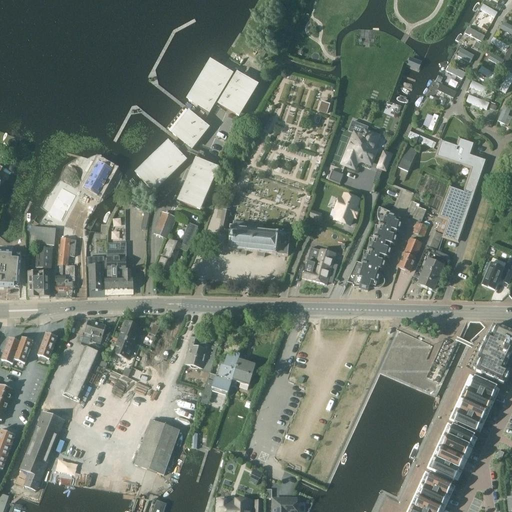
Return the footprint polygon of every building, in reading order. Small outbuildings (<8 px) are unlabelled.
[(496,18),(499,13),(484,4),(481,10),(496,18)] [(511,34),(511,25),(504,21),(500,28),(511,34)] [(482,42),(485,37),(468,28),(465,34),(466,35),(482,43),(482,42)] [(490,43),(493,45),(506,52),(509,47),(493,38),(490,43)] [(474,57),(474,56),(468,53),(461,50),(459,54),(457,57),(470,64),(471,62),(474,57)] [(185,98),(192,102),(208,112),(232,71),(221,64),(210,57),(185,98)] [(419,70),(422,62),(410,57),(407,65),(419,70)] [(464,79),(467,73),(450,65),(447,71),(464,79)] [(217,102),(238,116),(257,82),(237,70),(217,102)] [(487,87),(474,81),(473,84),(471,83),(468,89),(480,96),(483,90),(485,91),(487,87)] [(454,98),(457,92),(441,84),(438,90),(442,93),(441,95),(445,97),(446,94),(454,98)] [(488,110),(490,103),(478,98),(470,95),(467,102),(488,110)] [(327,115),(330,105),(321,101),(317,112),(327,115)] [(169,131),(184,143),(190,149),(208,126),(187,109),(169,131)] [(354,134),(342,164),(355,169),(358,160),(371,165),(376,152),(373,151),(379,137),(367,132),(368,128),(352,121),(348,132),(354,134)] [(418,142),(420,136),(411,132),(409,138),(418,142)] [(432,148),(435,142),(421,136),(419,142),(432,148)] [(138,178),(144,185),(151,192),(185,158),(178,150),(167,139),(132,172),(138,178)] [(470,155),(474,143),(460,139),(457,146),(442,141),(436,156),(472,168),(464,192),(449,187),(439,218),(449,222),(444,238),(457,242),(478,181),(480,182),(487,160),(470,155)] [(408,147),(399,169),(408,173),(417,151),(408,147)] [(384,152),(378,168),(385,171),(391,155),(384,152)] [(176,200),(199,211),(218,167),(195,157),(176,200)] [(113,172),(99,164),(84,190),(98,198),(113,172)] [(344,175),(332,171),(329,180),(340,185),(344,175)] [(338,211),(335,220),(345,224),(346,220),(351,222),(359,201),(345,195),(343,200),(340,199),(335,210),(338,211)] [(64,228),(68,202),(55,201),(51,227),(64,228)] [(422,222),(426,210),(418,207),(420,204),(412,201),(406,215),(422,222)] [(400,232),(400,231),(401,226),(397,225),(399,219),(398,219),(399,217),(399,216),(380,207),(379,208),(379,210),(378,211),(378,213),(378,215),(378,216),(378,218),(379,220),(380,221),(381,222),(379,226),(380,227),(395,231),(400,232)] [(226,230),(229,212),(223,211),(219,229),(226,230)] [(320,222),(322,215),(312,211),(309,218),(320,222)] [(47,229),(49,214),(43,213),(41,229),(32,228),(31,236),(33,236),(32,244),(38,244),(37,248),(38,248),(36,268),(50,269),(52,249),(52,246),(54,246),(55,230),(47,229)] [(166,239),(174,219),(164,215),(156,236),(166,239)] [(424,238),(428,227),(417,222),(413,233),(424,238)] [(186,253),(197,229),(189,225),(180,246),(170,241),(158,269),(170,274),(180,250),(186,253)] [(393,238),(395,231),(380,227),(379,231),(377,231),(373,239),(375,239),(389,244),(395,245),(397,239),(393,238)] [(288,235),(288,231),(267,228),(266,232),(230,229),(228,250),(239,251),(239,254),(246,255),(246,252),(258,253),(257,257),(264,257),(264,254),(288,256),(290,235),(288,235)] [(434,251),(440,235),(432,232),(426,247),(434,251)] [(74,257),(76,241),(61,239),(58,264),(59,265),(59,273),(58,273),(58,276),(55,276),(55,293),(67,293),(66,266),(68,265),(69,257),(74,257)] [(387,250),(389,244),(375,239),(373,244),(371,244),(368,252),(369,252),(383,256),(389,258),(390,257),(389,257),(391,252),(387,250)] [(416,258),(422,244),(410,239),(404,254),(416,258)] [(108,271),(105,271),(105,274),(105,296),(117,296),(117,291),(132,291),(132,278),(132,271),(126,271),(126,258),(126,244),(123,244),(121,244),(121,251),(108,251),(108,271)] [(446,270),(450,261),(448,256),(434,251),(426,247),(413,278),(420,280),(418,285),(433,291),(434,290),(438,291),(440,285),(436,284),(442,269),(446,270)] [(333,264),(335,257),(323,253),(324,252),(313,248),(309,259),(308,258),(304,272),(302,279),(327,286),(328,282),(331,283),(332,280),(334,280),(338,266),(333,264)] [(381,263),(383,256),(369,252),(367,257),(366,256),(362,264),(381,270),(383,271),(384,270),(385,264),(381,263)] [(0,288),(7,289),(7,287),(18,288),(20,255),(0,253),(0,288)] [(410,273),(416,258),(404,254),(398,268),(410,273)] [(66,266),(67,293),(80,293),(80,277),(74,278),(74,267),(78,267),(78,258),(74,258),(74,257),(69,257),(68,265),(66,266)] [(104,258),(87,258),(87,267),(87,268),(90,268),(90,283),(92,284),(92,291),(101,290),(101,277),(104,277),(104,258)] [(378,289),(380,288),(382,287),(383,286),(384,284),(385,281),(384,279),(383,277),(382,276),(379,275),(381,270),(362,264),(356,262),(347,283),(353,284),(351,288),(359,288),(359,289),(368,292),(369,289),(378,289)] [(495,291),(503,270),(490,265),(482,285),(495,291)] [(501,282),(509,285),(511,276),(511,272),(506,270),(501,282)] [(28,271),(28,286),(29,298),(50,297),(49,273),(39,273),(39,271),(28,271)] [(100,345),(105,327),(88,322),(83,337),(93,339),(92,343),(100,345)] [(134,343),(140,328),(126,322),(119,337),(134,343)] [(155,337),(159,327),(153,325),(149,335),(155,337)] [(478,361),(474,370),(477,371),(476,372),(503,384),(509,372),(504,370),(511,352),(511,333),(497,327),(497,328),(496,328),(494,326),(489,336),(488,336),(486,340),(477,360),(478,361)] [(56,338),(46,334),(38,356),(49,360),(56,338)] [(127,360),(134,343),(119,337),(113,354),(127,360)] [(20,343),(14,361),(24,365),(32,343),(22,339),(20,343)] [(201,347),(197,346),(199,341),(192,339),(185,365),(203,370),(202,371),(209,373),(215,349),(202,345),(201,347)] [(12,365),(14,361),(20,343),(10,340),(2,362),(12,365)] [(164,360),(165,357),(168,349),(161,346),(157,358),(164,360)] [(79,401),(100,354),(84,347),(64,394),(79,401)] [(232,382),(240,356),(234,354),(232,359),(226,357),(223,368),(221,367),(218,377),(219,378),(218,380),(214,379),(215,377),(209,375),(205,387),(200,403),(207,406),(212,391),(228,396),(232,382)] [(249,387),(255,366),(244,363),(245,358),(240,356),(232,382),(249,387)] [(470,376),(465,387),(491,399),(496,388),(470,376)] [(0,421),(1,422),(12,391),(11,391),(11,390),(11,389),(8,388),(7,388),(7,389),(5,388),(5,387),(2,386),(1,386),(0,386),(0,421)] [(465,387),(460,398),(486,410),(491,399),(465,387)] [(460,398),(454,409),(481,422),(486,410),(460,398)] [(454,409),(449,421),(476,433),(481,422),(454,409)] [(35,492),(63,421),(43,413),(21,471),(13,468),(7,482),(24,489),(25,487),(35,492)] [(163,477),(179,432),(150,422),(134,467),(163,477)] [(448,424),(443,435),(469,448),(474,436),(448,424)] [(0,445),(9,449),(14,437),(0,431),(0,445)] [(443,435),(437,447),(464,459),(469,448),(443,435)] [(0,457),(5,460),(9,449),(0,445),(0,457)] [(437,447),(432,458),(459,470),(464,459),(437,447)] [(504,453),(499,451),(496,458),(501,460),(504,453)] [(432,458),(427,469),(453,481),(459,470),(432,458)] [(263,474),(255,470),(252,474),(261,479),(263,474)] [(425,473),(420,484),(447,496),(452,485),(425,473)] [(415,494),(415,495),(442,507),(447,496),(420,484),(420,485),(415,494)] [(80,491),(66,488),(66,489),(52,486),(49,498),(62,502),(63,500),(77,504),(77,503),(91,506),(92,504),(106,508),(106,506),(120,510),(123,497),(109,493),(109,495),(95,492),(95,493),(81,490),(80,491)] [(0,511),(4,511),(9,498),(0,495),(0,511)] [(415,495),(410,506),(422,511),(439,511),(442,507),(415,495)] [(131,511),(135,498),(126,496),(121,511),(131,511)] [(217,506),(215,506),(215,511),(252,511),(253,500),(247,500),(247,499),(235,499),(235,501),(231,501),(231,500),(217,500),(217,506)] [(274,499),(273,511),(297,511),(298,500),(274,499)] [(263,511),(264,502),(255,502),(254,511),(263,511)]
